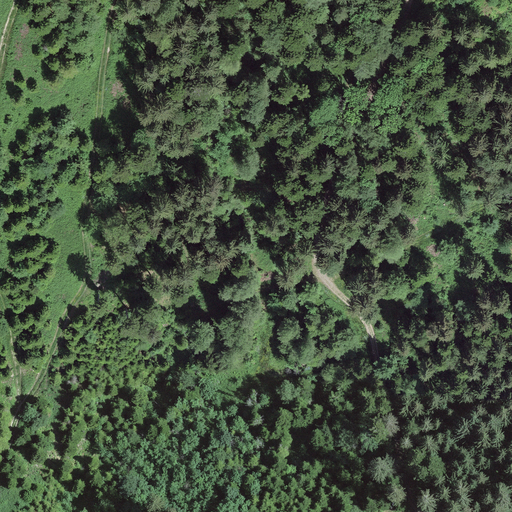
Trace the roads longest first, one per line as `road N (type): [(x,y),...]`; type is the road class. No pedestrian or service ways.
road 1 (track): [(418,511),(370,322),(323,279),(218,291),(189,263),(135,88),(119,0)]
road 2 (track): [(407,0),(317,239),(323,279),(393,254),(511,190)]
road 3 (track): [(113,0),(89,283),(0,484)]
road 4 (track): [(0,275),(35,393)]
